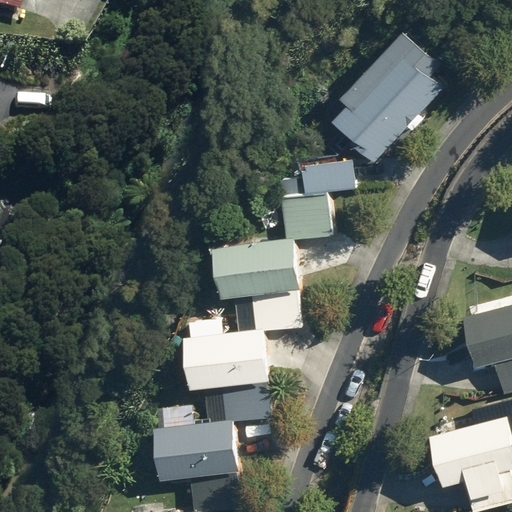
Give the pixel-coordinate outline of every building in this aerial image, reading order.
[(442,89),(400,51),(334,121),(376,160),(442,89)] [(306,194),(357,188),(354,160),(303,166),(306,194)] [(217,243),(222,294),(298,286),(293,242),(325,238),(322,200),(275,205),(278,238),(217,243)] [(190,336),(196,387),(271,379),(267,334),(299,331),(296,293),(249,298),(252,331),(190,336)] [(511,294),(480,302),(493,352),(505,349),(511,378),(511,294)] [(161,425),(166,475),(241,468),(237,423),(269,420),(265,382),(218,386),(221,419),(161,425)] [(511,406),(447,423),(460,472),(471,469),(480,505),(511,496),(511,406)] [(235,511),(233,475),(186,479),(188,511),(235,511)]
